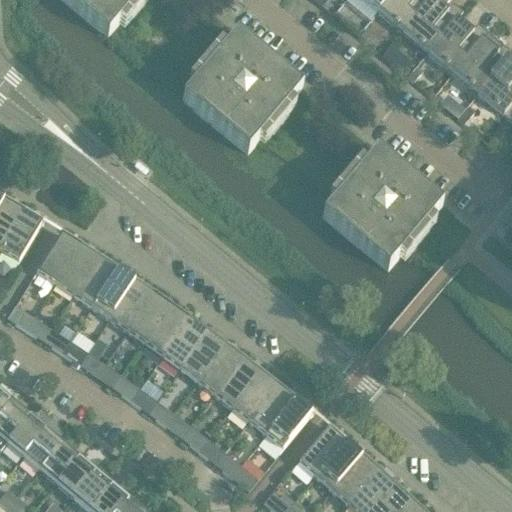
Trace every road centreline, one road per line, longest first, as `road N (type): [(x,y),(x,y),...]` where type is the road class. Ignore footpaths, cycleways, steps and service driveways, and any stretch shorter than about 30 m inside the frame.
road 1 (residential): [(509,511),(113,177)]
road 2 (residential): [(511,182),(491,199),(388,115),(369,88),(251,0)]
road 3 (residential): [(217,511),(207,481),(0,336)]
road 4 (unclassified): [(113,177),(0,64)]
road 5 (unclassified): [(0,104),(113,177)]
